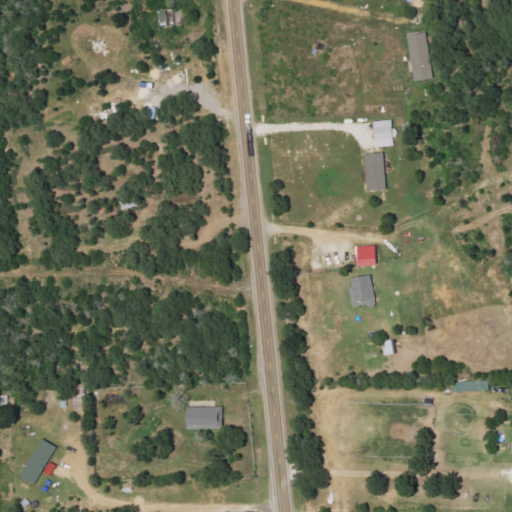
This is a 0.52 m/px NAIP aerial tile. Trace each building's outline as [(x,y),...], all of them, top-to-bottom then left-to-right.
[(416,81),(435,78),(429,32),(410,35),(416,81)] [(377,146),(395,146),(395,120),(376,120),(377,146)] [(369,190),(389,189),(387,152),(368,153),(369,190)] [(379,266),(378,245),(360,246),(361,267),(379,266)] [(349,280),(356,306),(378,300),(372,274),(349,280)] [(189,407),(190,430),(223,429),(223,406),(189,407)] [(22,476),(38,485),(58,446),(43,438),(22,476)]
